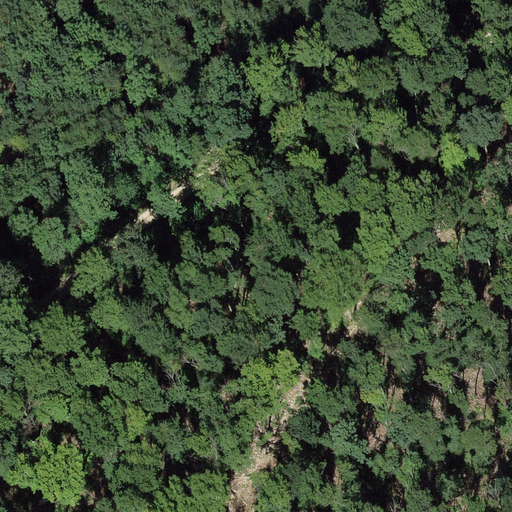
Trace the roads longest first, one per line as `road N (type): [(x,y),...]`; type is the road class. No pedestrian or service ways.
road 1 (track): [(511,22),(261,134),(146,210),(0,346)]
road 2 (track): [(237,511),(287,430),(401,287),(511,176)]
road 3 (track): [(152,0),(64,88),(0,185)]
